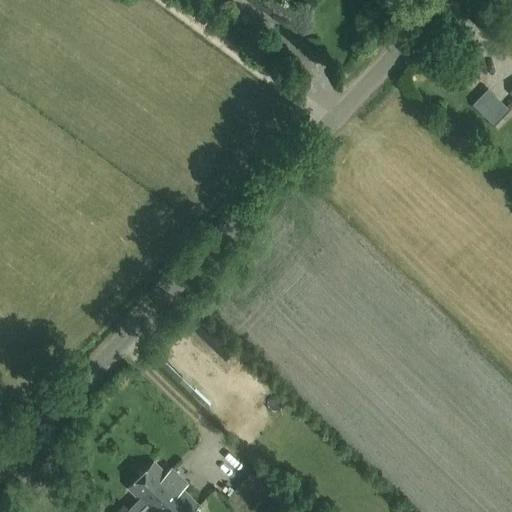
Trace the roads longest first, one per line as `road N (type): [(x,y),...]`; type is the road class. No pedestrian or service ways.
road 1 (unclassified): [(0,467),(435,0)]
road 2 (track): [(324,119),(160,0)]
